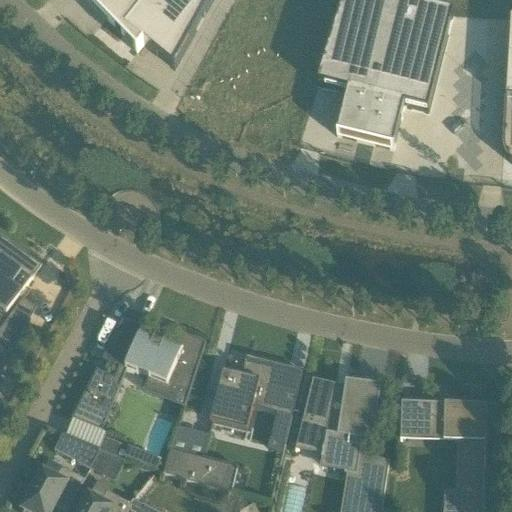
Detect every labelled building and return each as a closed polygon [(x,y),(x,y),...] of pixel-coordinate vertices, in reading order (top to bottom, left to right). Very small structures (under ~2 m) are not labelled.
[(87,0),(123,37),(127,32),(141,43),(135,52),(137,54),(144,45),(175,71),(213,0),(87,0)] [(353,0),(345,0),(316,96),(346,104),(336,146),(364,153),(399,11),(353,0)] [(233,43),(205,93),(287,128),(304,73),(301,72),(319,30),(283,15),(276,12),(253,2),(235,44),(233,43)] [(399,11),(364,153),(393,160),(403,118),(428,124),(453,24),(399,11)] [(511,21),(510,21),(503,144),(504,144),(505,152),(509,160),(511,163),(511,21)] [(0,314),(3,317),(0,321),(0,377),(8,362),(6,360),(14,350),(34,312),(22,303),(29,294),(25,291),(33,279),(26,274),(34,264),(0,239),(0,314)] [(102,434),(127,373),(168,389),(169,385),(189,393),(184,410),(185,411),(206,346),(187,338),(182,350),(143,334),(148,322),(128,313),(103,362),(120,370),(115,381),(97,373),(89,389),(92,391),(88,400),(84,398),(73,422),(102,434)] [(253,410),(292,420),(303,373),(247,360),(241,381),(232,379),(233,376),(223,374),(210,425),(214,426),(214,425),(247,433),(248,428),(253,410)] [(381,390),(352,386),(346,385),(344,399),(333,398),(335,389),(336,389),(336,388),(313,382),(300,433),(326,437),(322,461),(323,461),(322,467),(345,471),(344,477),(351,478),(350,483),(346,483),(341,511),(381,511),(390,463),(388,463),(388,467),(382,466),(383,462),(373,461),(372,465),(360,463),(363,443),(371,444),(371,445),(376,446),(387,401),(380,399),(381,390)] [(0,387),(0,405),(2,407),(12,388),(2,383),(0,387)] [(452,407),(437,406),(437,412),(420,411),(419,434),(436,435),(437,426),(450,427),(450,436),(464,437),(459,511),(483,511),(489,409),(465,408),(465,415),(452,414),(452,407)] [(130,451),(105,440),(99,454),(109,458),(125,465),(130,451)] [(90,473),(99,454),(81,446),(73,464),(90,473)] [(90,473),(99,478),(109,458),(99,454),(90,473)] [(203,462),(170,454),(163,477),(231,498),(237,474),(238,474),(239,470),(203,461),(203,462)] [(37,488),(33,486),(26,499),(30,501),(23,511),(53,511),(58,503),(70,510),(85,483),(61,470),(55,481),(43,475),(37,488)] [(127,511),(130,507),(107,495),(101,506),(89,499),(82,511),(127,511)]
